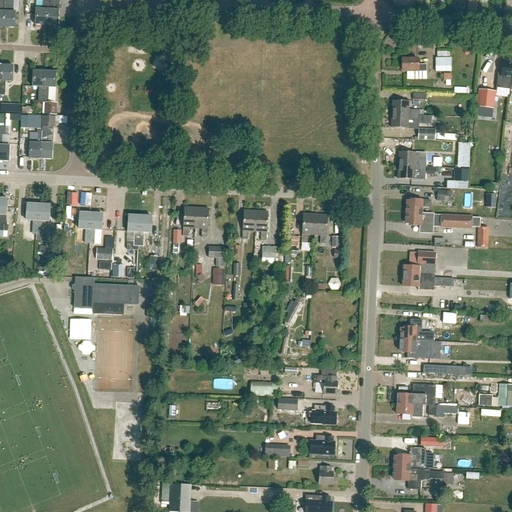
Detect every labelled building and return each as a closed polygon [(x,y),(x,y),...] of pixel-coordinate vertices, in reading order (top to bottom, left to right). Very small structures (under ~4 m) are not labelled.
[(4,0),(4,1),(3,28),(15,28),(15,12),(12,12),(12,0),(4,0)] [(35,25),(46,26),(47,0),(42,0),(42,10),(36,9),(35,25)] [(59,0),(47,0),(46,26),(58,26),(59,0)] [(435,72),(451,72),(450,58),(434,59),(435,72)] [(418,66),(418,59),(402,60),(403,71),(406,71),(406,72),(427,72),(427,66),(418,66)] [(498,74),(496,89),(510,91),(511,79),(511,72),(511,62),(503,62),(501,75),(498,74)] [(2,66),(0,92),(5,92),(5,82),(12,82),(13,66),(2,66)] [(43,98),(44,72),(33,71),(32,87),(39,87),(38,98),(43,98)] [(44,72),(43,98),(48,98),(48,88),(55,88),(56,72),(44,72)] [(478,90),(475,116),(492,118),(495,92),(478,90)] [(392,115),(419,116),(419,111),(409,110),(409,102),(392,101),(392,115)] [(56,115),(56,103),(44,103),(43,115),(56,115)] [(1,113),(11,113),(11,105),(1,105),(1,113)] [(1,115),(1,125),(10,126),(11,116),(1,115)] [(431,117),(419,116),(392,115),(391,128),(408,129),(414,129),(414,125),(414,124),(419,124),(431,125),(431,122),(431,117)] [(21,128),(37,129),(41,129),(41,117),(22,116),(21,128)] [(42,129),(47,129),(47,127),(54,128),(55,128),(55,116),(42,116),(42,129)] [(0,161),(9,162),(10,146),(10,136),(7,135),(7,127),(0,126),(0,161)] [(42,129),(41,159),(52,160),(53,144),(54,128),(47,127),(47,129),(42,129)] [(41,159),(42,129),(41,129),(37,129),(36,143),(30,143),(29,159),(41,159)] [(435,141),(435,130),(419,129),(418,140),(435,141)] [(470,144),(458,143),(457,167),(468,168),(470,144)] [(399,152),(398,166),(426,167),(426,162),(426,154),(416,153),(399,152)] [(426,172),(426,167),(398,166),(398,179),(414,180),(415,172),(426,172)] [(456,170),(455,182),(467,182),(468,170),(456,170)] [(499,184),(491,183),(491,192),(498,192),(499,184)] [(450,202),(450,190),(437,189),(436,201),(450,202)] [(485,195),(485,208),(495,208),(496,195),(485,195)] [(407,202),(407,213),(422,213),(423,207),(431,207),(431,201),(411,200),(411,202),(407,202)] [(33,220),(32,240),(36,240),(37,231),(39,205),(27,204),(26,220),(33,220)] [(49,221),(50,205),(39,205),(37,231),(36,240),(41,240),(42,221),(49,221)] [(196,228),(197,208),(185,207),(184,227),(183,236),(189,236),(190,228),(196,228)] [(197,208),(196,228),(202,228),(202,237),(208,237),(208,229),(209,208),(197,208)] [(255,232),(257,211),(244,210),(243,231),(243,239),(249,240),(249,231),(255,232)] [(257,211),(255,232),(262,232),(261,240),(267,241),(267,232),(268,232),(269,212),(257,211)] [(80,213),(79,229),(86,229),(85,244),(89,244),(91,214),(80,213)] [(407,213),(406,224),(410,224),(410,225),(421,226),(420,233),(433,234),(433,228),(434,215),(434,214),(422,213),(407,213)] [(103,214),(91,214),(89,244),(101,245),(102,230),(103,214)] [(315,235),(316,215),(304,214),(302,234),(303,234),(302,243),(308,243),(308,235),(315,235)] [(316,215),(315,235),(321,236),(321,244),(326,244),(327,236),(328,216),(316,215)] [(434,215),(433,228),(471,230),(471,216),(463,216),(434,215)] [(138,250),(138,243),(139,243),(140,216),(129,216),(128,231),(135,232),(134,243),(128,242),(128,250),(138,250)] [(138,243),(138,247),(143,247),(144,232),(151,233),(151,217),(140,216),(139,243),(138,243)] [(487,248),(488,228),(477,227),(476,248),(487,248)] [(297,246),(297,237),(286,236),(286,246),(297,246)] [(224,259),(224,248),(208,247),(208,258),(224,259)] [(112,261),(112,249),(96,248),(96,260),(112,261)] [(289,256),(290,249),(278,248),(277,255),(289,256)] [(276,266),(277,253),(261,253),(261,265),(276,266)] [(403,277),(419,278),(420,274),(435,274),(436,254),(418,253),(418,267),(404,267),(403,277)] [(156,271),(157,266),(157,256),(150,256),(149,271),(156,271)] [(112,263),(100,263),(99,270),(111,271),(112,263)] [(223,286),(224,270),(213,269),(212,286),(223,286)] [(201,274),(197,278),(201,283),(206,279),(201,274)] [(443,279),(419,278),(403,277),(403,287),(418,288),(418,290),(434,291),(434,287),(443,287),(443,279)] [(75,278),(74,280),(73,308),(94,309),(94,315),(121,316),(122,304),(137,305),(138,287),(92,285),(93,279),(75,278)] [(295,301),(284,322),(290,326),(302,304),(295,301)] [(442,323),(456,324),(457,315),(443,314),(442,323)] [(401,329),(400,340),(416,341),(431,342),(434,342),(434,333),(422,332),(422,320),(411,320),(410,328),(404,328),(404,329),(401,329)] [(232,329),(223,333),(225,337),(233,334),(232,329)] [(400,340),(400,351),(403,351),(403,353),(408,353),(407,358),(430,360),(431,342),(416,341),(400,340)] [(430,366),(429,374),(466,376),(466,367),(430,366)] [(324,383),(323,394),(337,395),(338,382),(336,382),(337,371),(322,370),(321,376),(314,375),(314,383),(324,383)] [(251,382),(251,397),(277,398),(278,382),(251,382)] [(398,394),(397,404),(424,405),(424,406),(435,406),(436,386),(413,385),(413,395),(398,394)] [(511,385),(498,385),(497,407),(511,407),(511,385)] [(478,395),(478,406),(491,407),(492,396),(478,395)] [(296,411),(297,400),(278,399),(277,410),(296,411)] [(397,404),(397,414),(411,415),(411,418),(423,418),(424,406),(424,405),(397,404)] [(312,411),(311,424),(322,424),(335,425),(336,412),(334,412),(334,407),(314,406),(314,411),(312,411)] [(428,406),(428,416),(435,416),(435,418),(442,418),(442,414),(458,415),(457,425),(468,425),(468,413),(458,413),(458,407),(436,406),(428,406)] [(333,442),(333,437),(316,436),(316,441),(311,441),(310,454),(334,455),(335,442),(333,442)] [(420,438),(420,446),(444,447),(444,439),(420,438)] [(270,446),(270,457),(279,458),(279,446),(270,446)] [(394,468),(409,469),(409,468),(424,469),(425,453),(425,449),(413,449),(412,456),(398,456),(398,457),(394,457),(394,468)] [(425,453),(424,469),(434,469),(434,454),(425,453)] [(266,460),(266,469),(278,469),(278,460),(266,460)] [(331,472),(331,467),(320,467),(319,471),(318,484),(332,485),(333,472),(331,472)] [(410,482),(410,490),(421,491),(421,481),(429,479),(429,472),(429,470),(409,469),(394,468),(393,479),(397,479),(397,481),(410,482)] [(442,480),(442,485),(452,485),(452,480),(449,480),(450,474),(442,473),(442,480)] [(170,486),(168,511),(189,511),(191,487),(170,486)] [(306,496),(304,511),(331,511),(332,502),(330,502),(330,497),(312,496),(306,496)]
